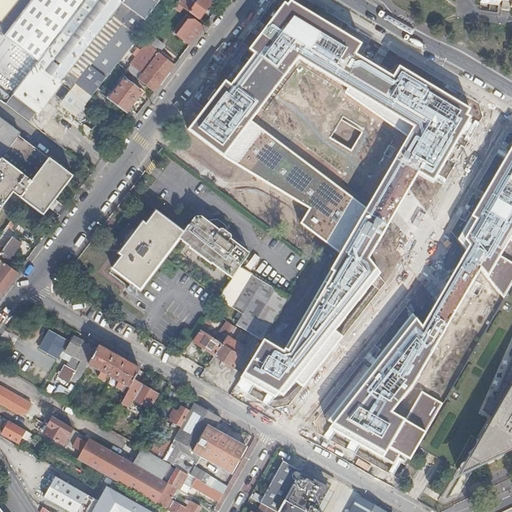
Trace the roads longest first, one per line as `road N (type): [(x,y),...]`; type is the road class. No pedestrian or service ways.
road 1 (residential): [(285,437),(425,250),(511,100)]
road 2 (residential): [(22,287),(250,0)]
road 3 (residential): [(22,287),(270,429)]
road 4 (residential): [(511,92),(351,0)]
road 5 (residential): [(285,437),(413,511)]
